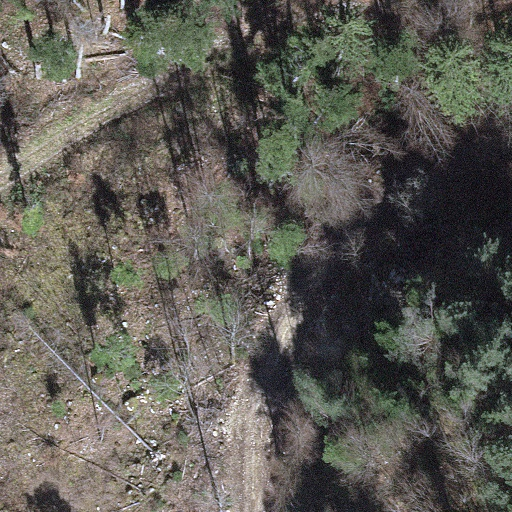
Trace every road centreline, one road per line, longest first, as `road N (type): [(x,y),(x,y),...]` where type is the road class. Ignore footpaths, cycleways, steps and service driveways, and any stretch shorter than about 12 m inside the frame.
road 1 (track): [(511,140),(479,145),(311,256),(262,363),(250,511)]
road 2 (track): [(0,173),(193,66),(390,0)]
